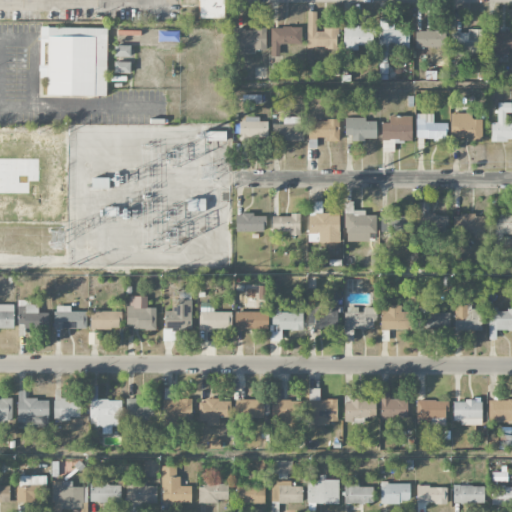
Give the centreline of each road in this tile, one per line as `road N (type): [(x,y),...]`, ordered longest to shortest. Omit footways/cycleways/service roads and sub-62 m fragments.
road 1 (residential): [(511,365),(0,363)]
road 2 (residential): [(511,179),(229,178)]
